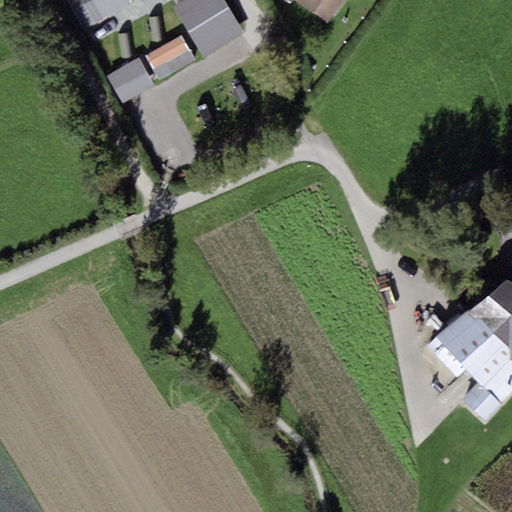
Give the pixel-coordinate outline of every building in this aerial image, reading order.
[(67,0),(85,31),(132,4),(129,0),(67,0)] [(184,0),(174,7),(206,58),(246,34),(224,0),(184,0)] [(345,0),(295,0),(328,23),(345,0)] [(146,56),(160,81),(196,60),(182,35),(146,56)] [(109,75),(125,103),(154,87),(139,59),(109,75)] [(511,318),(511,282),(510,280),(490,298),(511,318)] [(464,400),(487,423),(511,399),(511,318),(490,298),(438,339),(481,385),(464,400)]
